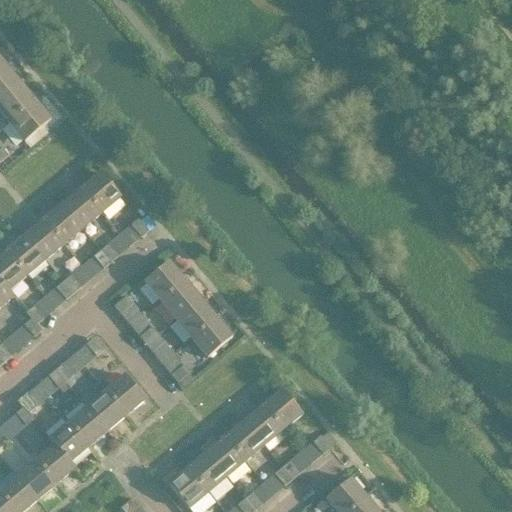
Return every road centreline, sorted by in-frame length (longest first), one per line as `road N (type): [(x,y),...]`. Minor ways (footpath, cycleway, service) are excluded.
road 1 (residential): [(0,395),(95,316)]
road 2 (residential): [(95,316),(87,304),(168,236)]
